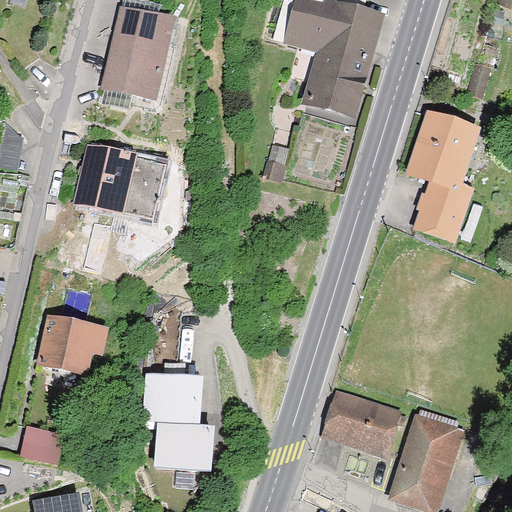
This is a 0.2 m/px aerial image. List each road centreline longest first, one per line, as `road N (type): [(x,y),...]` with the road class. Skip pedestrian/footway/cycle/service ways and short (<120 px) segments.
road 1 (tertiary): [(284,465),(426,0)]
road 2 (residential): [(0,399),(95,0)]
road 3 (unknown): [(284,465),(259,437),(228,313)]
